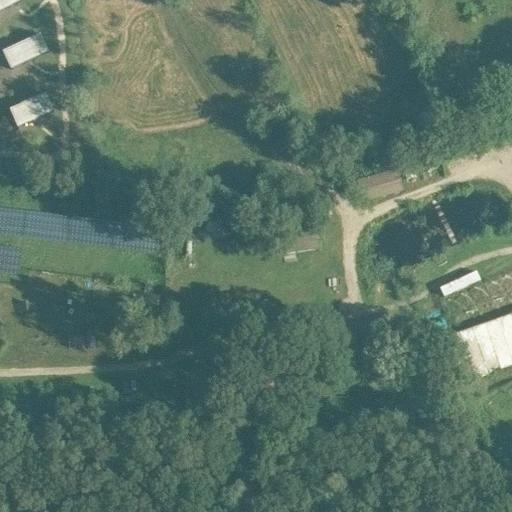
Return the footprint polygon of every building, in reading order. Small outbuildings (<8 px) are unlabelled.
[(0,0),(0,12),(25,0),(0,0)] [(80,0),(80,1),(130,9),(130,0),(80,0)] [(267,9),(286,53),(302,46),(283,3),(267,9)] [(365,5),(365,26),(391,26),(391,4),(365,5)] [(71,5),(69,21),(78,22),(80,6),(71,5)] [(227,39),(252,25),(246,13),(220,27),(227,39)] [(11,69),(48,53),(39,35),(3,52),(11,69)] [(121,40),(118,61),(165,69),(169,48),(121,40)] [(291,51),(296,70),(319,65),(315,46),(291,51)] [(468,62),(456,66),(467,103),(479,99),(468,62)] [(109,65),(106,81),(114,82),(117,66),(109,65)] [(250,85),(257,105),(277,98),(270,78),(250,85)] [(218,86),(237,129),(253,122),(234,79),(218,86)] [(377,97),(385,139),(408,135),(400,92),(377,97)] [(53,112),(46,94),(9,110),(16,128),(53,112)] [(92,99),(89,120),(138,128),(141,107),(92,99)] [(80,124),(77,141),(85,142),(88,126),(80,124)] [(0,150),(25,152),(26,130),(0,128),(0,150)] [(183,171),(185,144),(166,142),(163,169),(183,171)] [(199,170),(221,172),(224,149),(201,147),(199,170)] [(291,150),(259,149),(257,181),(290,183),(291,150)] [(396,169),(357,180),(360,194),(400,183),(396,169)] [(136,225),(135,245),(159,247),(160,226),(136,225)]
